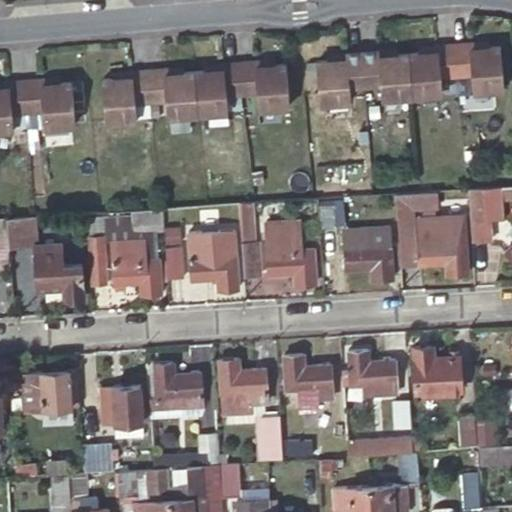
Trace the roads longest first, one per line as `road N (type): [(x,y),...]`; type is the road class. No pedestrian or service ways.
road 1 (residential): [(0,335),(511,300)]
road 2 (residential): [(0,29),(361,0)]
